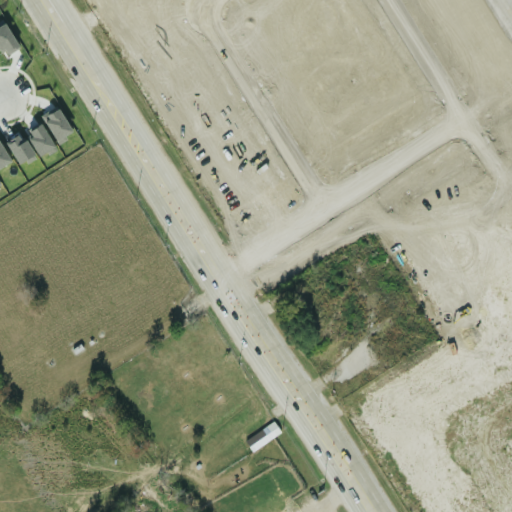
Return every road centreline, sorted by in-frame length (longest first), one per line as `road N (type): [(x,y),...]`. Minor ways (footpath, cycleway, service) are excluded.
road 1 (secondary): [(372,511),(49,0)]
road 2 (residential): [(221,273),(458,117)]
road 3 (residential): [(322,207),(203,12)]
road 4 (residential): [(458,117),(388,0)]
